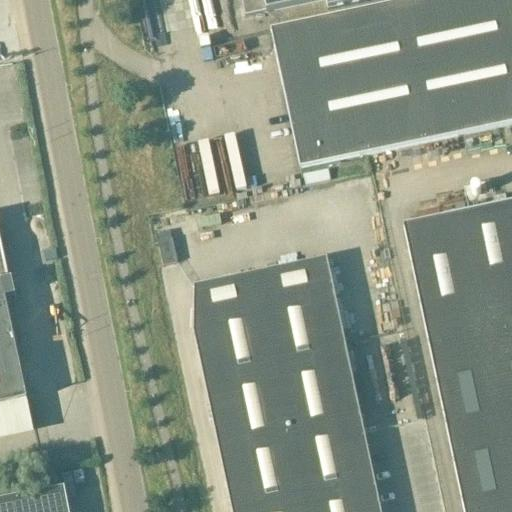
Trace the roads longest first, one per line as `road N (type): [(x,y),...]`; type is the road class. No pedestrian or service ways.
road 1 (unclassified): [(136,511),(34,0)]
road 2 (unknown): [(62,432),(0,111)]
